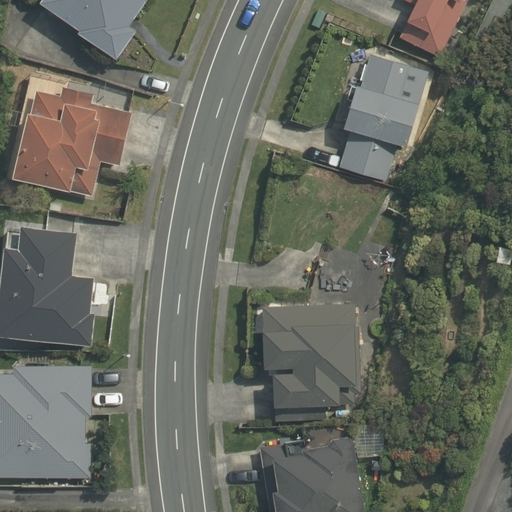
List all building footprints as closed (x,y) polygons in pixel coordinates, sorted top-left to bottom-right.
[(44,0),(123,65),(152,30),(134,15),(146,0),(44,0)] [(467,0),(405,0),(417,6),(402,35),(440,55),(467,0)] [(411,147),(435,69),(374,49),(337,167),(387,182),(399,143),(411,147)] [(34,83),(11,173),(93,195),(102,160),(123,166),(138,111),(34,83)] [(8,223),(0,314),(0,335),(92,344),(98,275),(77,273),(81,230),(8,223)] [(364,382),(362,301),(265,304),(267,371),(281,370),(282,409),(344,407),(343,383),(364,382)] [(21,371),(0,370),(0,476),(95,478),(97,363),(21,361),(21,371)] [(363,511),(355,435),(263,446),(270,511),(363,511)]
